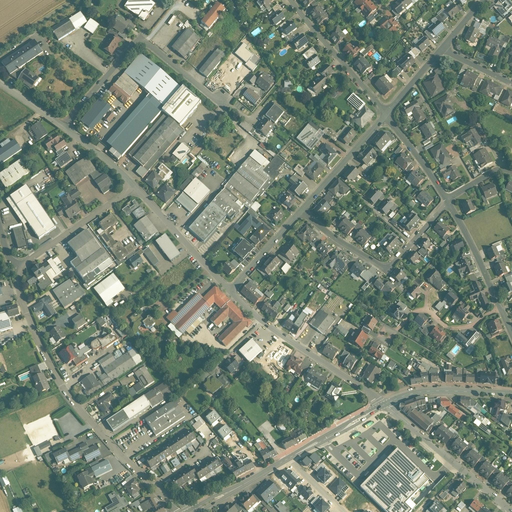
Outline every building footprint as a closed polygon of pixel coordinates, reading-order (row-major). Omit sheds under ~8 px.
[(156,5),(147,0),(129,0),(124,8),(144,22),(156,5)] [(274,0),(256,0),(258,3),(259,3),(262,8),(264,6),(266,10),(272,6),(270,4),(275,1),(274,0)] [(304,0),(301,3),(306,8),(310,5),(314,1),(315,0),(304,0)] [(358,0),(355,2),(356,3),(354,4),(358,8),(360,7),(364,3),(365,4),(368,1),(369,1),(368,0),(358,0)] [(409,0),(400,0),(401,1),(399,2),(405,9),(411,3),(412,3),(409,0)] [(501,0),(500,1),(499,0),(498,1),(499,2),(495,6),(494,6),(503,16),(508,12),(511,8),(511,4),(507,0),(501,0)] [(368,1),(365,4),(364,3),(360,7),(358,8),(355,11),(357,13),(358,13),(361,11),(367,18),(369,17),(371,14),(376,10),(368,1)] [(405,9),(399,2),(397,4),(397,3),(395,5),(395,6),(392,8),(394,10),(398,15),(405,9)] [(214,8),(212,6),(210,6),(209,8),(209,10),(211,11),(201,23),(209,29),(215,22),(217,22),(219,19),(219,18),(225,10),(223,8),(224,6),(221,4),(220,6),(217,4),(214,8)] [(282,10),(278,5),(272,9),(276,14),(279,12),(280,12),(282,10)] [(453,5),(445,12),(451,18),(458,12),(453,5)] [(323,13),(319,7),(310,14),(315,20),(323,13)] [(398,15),(394,10),(392,12),(396,17),(398,19),(400,17),(398,15)] [(276,14),(271,19),(276,26),(285,19),(280,12),(279,12),(276,14)] [(81,13),(69,20),(75,30),(87,23),(81,13)] [(323,13),(315,20),(319,25),(324,21),(327,19),(328,18),(323,13)] [(447,19),(441,13),(438,16),(444,22),(447,19)] [(371,14),(369,17),(367,18),(366,19),(370,24),(375,20),(375,19),(371,14)] [(122,18),(118,15),(114,20),(116,22),(112,27),(122,34),(126,28),(128,25),(126,24),(127,22),(124,20),(124,19),(123,18),(122,18)] [(444,22),(438,16),(435,19),(438,22),(437,23),(440,26),(444,23),(444,22)] [(396,17),(392,20),(397,25),(400,22),(398,19),(396,17)] [(68,19),(52,30),(54,34),(53,34),(54,35),(59,41),(75,30),(69,20),(68,19)] [(392,20),(389,23),(387,22),(384,19),(378,25),(381,28),(378,30),(383,36),(387,33),(388,33),(391,37),(397,31),(394,28),(397,26),(392,20)] [(90,20),(84,29),(93,35),(99,26),(90,20)] [(135,25),(128,20),(127,22),(126,24),(128,25),(126,28),(131,32),(135,25)] [(491,24),(482,20),(480,25),(489,28),(491,24)] [(287,26),(282,30),(287,37),(297,29),(291,22),(287,26)] [(440,26),(437,23),(430,29),(433,32),(430,35),(433,39),(434,40),(436,40),(437,39),(437,37),(436,36),(443,30),(440,26)] [(489,28),(480,25),(478,29),(486,33),(489,28)] [(254,37),(261,31),(258,28),(251,34),(254,37)] [(344,37),(337,28),(331,33),(333,35),(330,38),(336,45),(343,39),(345,37),(344,37)] [(479,32),(471,28),(465,40),(473,44),(479,32)] [(200,40),(188,29),(172,49),(184,59),(200,40)] [(118,35),(110,30),(108,33),(112,36),(113,36),(116,38),(118,35)] [(430,35),(428,32),(426,32),(425,34),(431,41),(433,39),(430,35)] [(352,39),(348,34),(344,37),(345,37),(343,39),(347,43),(352,39)] [(112,36),(103,49),(111,55),(120,41),(116,38),(113,36),(112,36)] [(297,39),(292,43),(296,47),(295,47),(296,49),(298,47),(299,49),(298,50),(298,51),(308,44),(301,36),(297,39)] [(510,39),(504,36),(500,42),(504,44),(504,45),(507,46),(510,39)] [(500,42),(491,38),(492,38),(491,37),(491,38),(490,37),(486,46),(492,49),(489,56),(496,60),(500,52),(500,53),(504,45),(504,44),(500,42)] [(419,42),(415,46),(417,47),(421,52),(430,45),(424,38),(419,42)] [(1,63),(10,76),(18,71),(43,53),(34,41),(1,63)] [(350,45),(344,51),(346,54),(352,49),(350,45)] [(352,49),(346,54),(351,59),(357,54),(357,53),(361,49),(357,45),(352,49)] [(369,47),(361,54),(364,57),(371,50),(369,47)] [(312,48),(304,55),(308,60),(315,55),(315,56),(317,54),(312,48)] [(226,55),(218,49),(215,53),(223,59),(226,55)] [(215,53),(199,72),(207,78),(223,59),(215,53)] [(140,86),(165,108),(182,89),(169,79),(152,64),(140,55),(124,74),(140,86)] [(308,60),(306,62),(311,69),(320,62),(315,56),(315,55),(308,60)] [(409,56),(402,62),(401,61),(398,64),(399,66),(404,71),(404,72),(415,62),(413,60),(409,56)] [(370,68),(362,58),(354,66),(362,75),(370,68)] [(322,76),(318,79),(319,79),(313,84),(312,83),(309,86),(316,95),(328,84),(328,83),(325,79),(333,72),(327,65),(318,72),(322,76)] [(401,73),(396,68),(392,72),(396,77),(401,73)] [(466,72),(461,70),(458,76),(461,78),(462,77),(464,78),(466,72)] [(26,71),(23,75),(18,71),(10,76),(31,90),(36,82),(39,84),(42,80),(35,75),(34,76),(26,71)] [(274,83),(261,72),(258,77),(260,79),(258,81),(258,82),(257,84),(260,86),(259,86),(263,89),(266,92),(274,83)] [(478,77),(467,72),(466,72),(464,78),(462,82),(468,86),(472,89),(475,83),(478,78),(478,77)] [(140,86),(124,74),(115,85),(130,98),(140,86)] [(423,84),(432,98),(446,90),(438,77),(436,74),(435,75),(428,79),(429,80),(423,84)] [(386,75),(384,78),(389,84),(392,82),(386,75)] [(251,76),(247,80),(253,85),(257,80),(251,76)] [(389,84),(384,78),(375,85),(385,96),(393,89),(389,84)] [(500,88),(486,81),(480,93),(487,96),(489,92),(496,95),(499,89),(500,88)] [(130,98),(115,85),(110,91),(125,104),(130,98)] [(340,86),(335,92),(340,96),(344,90),(340,86)] [(165,108),(162,111),(165,114),(184,131),(184,130),(180,127),(201,103),(183,88),(182,89),(165,108)] [(261,99),(249,89),(243,96),(255,106),(261,99)] [(511,93),(507,91),(502,103),(506,105),(508,102),(511,103),(511,93)] [(353,94),(348,99),(353,104),(358,98),(353,94)] [(447,96),(436,103),(439,109),(439,108),(444,116),(448,113),(449,115),(453,112),(449,104),(451,102),(447,95),(447,96)] [(358,98),(353,104),(361,111),(365,108),(363,106),(365,104),(358,98)] [(100,99),(81,121),(92,131),(111,109),(100,99)] [(161,112),(146,99),(106,144),(121,157),(161,112)] [(416,102),(403,110),(407,116),(408,118),(412,115),(417,124),(426,119),(416,102)] [(273,104),(262,118),(264,119),(265,119),(273,127),(278,121),(284,114),(285,113),(273,104)] [(373,115),(365,108),(361,111),(357,117),(355,116),(355,117),(352,120),(361,128),(373,115)] [(110,113),(104,120),(109,123),(115,116),(110,113)] [(165,114),(145,136),(165,153),(184,131),(165,114)] [(291,119),(284,114),(278,121),(285,126),(291,119)] [(264,119),(256,129),(259,132),(259,133),(260,134),(262,134),(265,137),(267,138),(272,131),(271,130),(273,127),(265,119),(264,119)] [(253,129),(243,121),(240,126),(249,134),(249,133),(253,129)] [(324,134),(311,122),(296,139),(311,151),(325,134),(324,134)] [(40,124),(32,130),(38,138),(36,139),(38,141),(47,135),(40,124)] [(432,130),(428,124),(421,129),(428,141),(429,140),(436,135),(432,129),(432,130)] [(339,136),(331,130),(329,133),(326,135),(334,142),(339,136)] [(348,130),(341,138),(347,144),(354,135),(348,130)] [(482,143),(474,130),(471,132),(466,135),(467,135),(461,138),(464,142),(465,142),(466,145),(471,142),(474,148),(480,144),(482,143)] [(382,133),(381,132),(376,137),(385,145),(389,140),(390,140),(382,133)] [(395,140),(389,132),(383,132),(382,133),(390,140),(389,140),(392,143),(395,140)] [(56,136),(44,144),(48,150),(53,147),(57,152),(66,146),(62,140),(60,142),(56,136)] [(165,153),(145,136),(129,156),(133,159),(133,160),(141,167),(143,168),(148,172),(165,153)] [(385,145),(376,137),(371,143),(376,147),(380,151),(381,150),(385,145)] [(15,140),(0,150),(0,162),(1,164),(21,150),(15,140)] [(337,154),(325,145),(320,151),(327,157),(324,161),(323,162),(327,164),(328,165),(337,154)] [(451,161),(442,145),(431,152),(434,157),(437,156),(443,165),(443,166),(449,162),(451,161)] [(276,156),(266,147),(266,148),(264,149),(275,158),(276,156)] [(380,151),(376,147),(374,149),(381,155),(383,152),(381,150),(380,151)] [(400,147),(394,154),(397,156),(403,150),(400,147)] [(367,152),(363,155),(362,154),(358,158),(365,164),(366,166),(367,165),(370,161),(369,160),(371,158),(372,159),(374,160),(378,156),(368,148),(366,151),(367,152)] [(477,154),(474,156),(479,166),(479,165),(480,166),(482,166),(483,169),(492,163),(485,150),(484,150),(477,154)] [(237,173),(260,192),(263,194),(275,181),(274,181),(263,171),(270,164),(255,151),(250,157),(237,173)] [(67,153),(55,161),(61,169),(72,161),(67,153)] [(318,161),(311,155),(309,158),(316,164),(319,161),(318,161)] [(407,158),(403,155),(400,158),(399,158),(397,160),(398,161),(399,162),(397,164),(401,168),(404,171),(405,171),(408,174),(414,168),(410,165),(411,163),(407,159),(407,158)] [(173,156),(170,160),(174,164),(178,160),(173,156)] [(270,164),(263,171),(274,181),(279,175),(276,172),(284,163),(276,156),(275,158),(270,164)] [(87,158),(66,173),(75,185),(90,175),(92,178),(99,173),(97,170),(95,171),(87,158)] [(324,161),(320,159),(318,161),(319,161),(325,167),(327,164),(323,162),(324,161)] [(21,160),(0,174),(0,180),(6,189),(30,173),(21,160)] [(443,166),(443,165),(439,168),(441,171),(445,169),(451,165),(449,162),(443,166)] [(317,164),(311,171),(307,168),(305,170),(304,172),(305,173),(314,181),(324,170),(323,169),(317,164)] [(366,166),(365,164),(361,168),(367,173),(371,169),(367,165),(366,166)] [(170,172),(162,165),(159,169),(162,172),(159,174),(160,175),(158,177),(162,180),(163,181),(165,179),(165,178),(170,172)] [(305,170),(298,165),(294,171),(302,177),(305,173),(304,172),(305,170)] [(141,167),(136,173),(142,179),(148,172),(143,168),(141,167)] [(360,167),(356,172),(359,174),(363,178),(367,173),(361,168),(360,167)] [(447,172),(444,173),(446,178),(450,176),(454,182),(461,178),(454,167),(447,172)] [(352,168),(344,177),(347,180),(349,178),(352,181),(359,174),(356,172),(352,168)] [(105,176),(102,171),(99,173),(92,178),(95,183),(96,183),(101,190),(100,190),(104,195),(113,188),(111,184),(105,175),(105,176)] [(196,171),(179,189),(184,193),(196,179),(200,175),(196,171)] [(410,177),(407,180),(411,184),(419,176),(414,172),(410,177)] [(154,173),(147,181),(146,181),(146,182),(154,190),(162,180),(158,177),(154,173)] [(260,192),(237,173),(224,188),(225,188),(246,207),(249,209),(250,208),(253,205),(251,203),(260,192)] [(419,176),(411,184),(416,188),(419,185),(423,180),(419,176)] [(307,188),(295,178),(291,182),(295,185),(291,190),(294,193),(300,197),(307,188)] [(101,195),(103,195),(93,181),(92,182),(89,179),(89,183),(94,183),(94,193),(92,194),(95,197),(98,197),(97,193),(100,191),(102,194),(101,195)] [(196,179),(184,193),(198,206),(210,192),(196,179)] [(338,180),(329,190),(330,191),(335,196),(339,191),(344,195),(349,189),(338,180)] [(493,185),(481,190),(484,196),(485,198),(496,193),(493,185)] [(27,186),(10,198),(16,207),(33,195),(27,186)] [(166,186),(157,196),(166,203),(174,194),(166,186)] [(225,188),(189,230),(204,243),(224,220),(224,221),(227,217),(231,220),(234,216),(235,217),(239,213),(238,212),(240,210),(242,212),(246,207),(225,188)] [(77,190),(69,196),(68,194),(68,195),(69,196),(64,200),(68,206),(63,209),(65,213),(69,219),(73,216),(80,211),(74,202),(73,202),(72,201),(80,195),(77,190)] [(378,193),(376,194),(374,191),(368,199),(374,204),(378,199),(381,196),(378,193)] [(260,192),(251,203),(253,205),(256,202),(263,194),(260,192)] [(419,196),(417,199),(427,208),(433,201),(423,192),(419,196)] [(198,206),(184,193),(175,202),(178,205),(179,205),(180,204),(191,213),(198,206)] [(295,202),(286,194),(280,201),(283,204),(288,207),(290,209),(295,202)] [(56,228),(33,195),(16,207),(39,240),(56,228)] [(332,199),(328,195),(324,199),(329,204),(333,200),(332,199)] [(140,208),(135,201),(132,203),(134,206),(130,209),(128,206),(122,211),(126,216),(130,212),(137,220),(144,215),(145,214),(141,208),(140,208)] [(322,201),(314,210),(322,217),(330,208),(322,201)] [(256,202),(253,205),(250,208),(255,213),(261,206),(256,202)] [(385,202),(379,209),(385,214),(390,210),(393,206),(390,204),(388,204),(385,202)] [(470,202),(462,205),(467,215),(474,212),(470,202)] [(62,208),(56,212),(60,217),(65,213),(63,209),(62,208)] [(255,213),(250,208),(249,209),(247,212),(251,215),(252,217),(255,213)] [(277,209),(269,217),(277,224),(280,220),(279,220),(284,215),(277,209)] [(109,217),(102,223),(99,225),(102,229),(97,232),(99,235),(104,232),(108,236),(114,231),(111,227),(115,224),(116,225),(118,224),(111,214),(108,216),(109,217)] [(415,217),(412,214),(412,215),(407,220),(415,227),(419,221),(415,217)] [(256,220),(252,217),(251,215),(240,227),(240,228),(245,232),(251,225),(258,231),(263,226),(256,220)] [(158,233),(146,217),(139,223),(134,227),(146,242),(158,233)] [(346,220),(343,223),(338,228),(343,232),(350,224),(346,220)] [(415,227),(407,220),(402,225),(405,228),(410,232),(415,227)] [(448,232),(440,224),(440,223),(434,229),(435,229),(444,237),(443,237),(443,238),(449,232),(449,231),(448,232)] [(245,232),(240,228),(240,227),(236,224),(233,228),(236,230),(242,235),(243,236),(246,233),(245,232)] [(354,227),(350,224),(343,232),(347,236),(354,228),(355,228),(354,227)] [(270,231),(263,226),(258,231),(253,236),(256,238),(253,241),(257,245),(260,242),(270,231)] [(317,236),(307,227),(298,237),(302,240),(305,238),(311,243),(317,236)] [(22,228),(13,230),(18,250),(28,247),(22,228)] [(87,230),(68,245),(78,258),(83,265),(102,250),(87,230)] [(362,230),(359,233),(355,238),(359,242),(367,234),(362,230)] [(108,236),(104,232),(99,235),(117,260),(120,262),(123,260),(126,257),(129,255),(125,250),(119,242),(115,245),(108,236)] [(371,238),(367,234),(359,242),(364,246),(368,241),(371,238)] [(165,235),(156,243),(171,263),(181,256),(165,235)] [(395,240),(392,237),(387,242),(395,249),(399,244),(395,240)] [(244,240),(234,252),(243,260),(253,249),(244,240)] [(431,245),(425,240),(419,245),(422,248),(426,251),(431,245)] [(314,246),(313,247),(316,250),(317,249),(322,243),(319,241),(314,246)] [(460,241),(452,245),(456,253),(464,249),(460,241)] [(322,243),(317,249),(325,256),(332,249),(323,242),(322,243)] [(395,249),(387,242),(382,248),(386,251),(390,255),(395,249)] [(298,252),(289,244),(285,248),(287,249),(282,255),(287,259),(289,261),(289,260),(292,257),(293,258),(298,252)] [(132,245),(125,250),(129,255),(134,251),(136,250),(132,245)] [(159,263),(148,248),(143,252),(154,267),(159,263)] [(495,248),(493,248),(487,251),(491,261),(495,259),(499,257),(497,253),(495,248)] [(83,265),(79,268),(86,277),(90,281),(94,279),(112,264),(102,250),(83,265)] [(129,255),(126,257),(128,260),(134,255),(136,254),(134,251),(129,255)] [(419,257),(413,252),(407,259),(413,264),(419,257)] [(136,258),(130,262),(132,265),(130,267),(131,270),(134,268),(135,269),(143,263),(140,259),(138,256),(139,256),(137,253),(136,254),(134,255),(136,258)] [(285,262),(287,259),(282,255),(280,253),(277,256),(285,262)] [(342,257),(338,253),(332,259),(327,265),(331,269),(334,266),(336,268),(337,268),(338,267),(342,270),(342,271),(346,266),(349,263),(342,257)] [(463,253),(457,256),(461,264),(467,262),(463,253)] [(273,256),(261,270),(263,272),(268,276),(280,262),(273,256)] [(57,258),(52,261),(56,266),(61,263),(57,258)] [(78,258),(71,264),(75,271),(76,270),(79,268),(83,265),(78,258)] [(52,261),(52,260),(47,263),(52,269),(57,276),(61,273),(56,266),(52,261)] [(234,260),(230,264),(228,263),(222,269),(225,272),(229,276),(235,270),(239,265),(235,261),(234,260)] [(461,264),(460,265),(461,267),(457,269),(460,275),(464,273),(466,278),(474,274),(472,270),(473,270),(471,265),(469,261),(467,262),(461,264)] [(48,264),(42,268),(46,273),(52,269),(48,264)] [(281,269),(285,275),(291,268),(290,266),(286,264),(281,269)] [(357,264),(350,271),(358,278),(360,276),(365,271),(357,264)] [(503,264),(494,268),(496,273),(497,272),(499,278),(504,276),(506,275),(506,274),(504,269),(503,264)] [(41,267),(39,269),(37,267),(34,269),(35,271),(30,275),(31,277),(26,280),(29,285),(37,279),(46,273),(42,268),(41,267)] [(86,277),(79,268),(76,270),(83,280),(86,277)] [(405,277),(398,270),(391,277),(397,281),(399,284),(405,277)] [(433,270),(425,279),(431,284),(432,284),(438,278),(439,276),(433,270)] [(365,271),(360,276),(367,283),(373,276),(368,271),(367,273),(365,271)] [(46,273),(37,279),(41,284),(38,286),(42,292),(53,284),(46,273)] [(114,275),(94,289),(105,305),(125,290),(114,275)] [(377,276),(372,283),(374,285),(379,280),(380,279),(377,276)] [(424,282),(418,276),(414,281),(420,287),(424,282)] [(57,290),(54,292),(65,308),(86,293),(80,285),(76,288),(72,282),(76,280),(75,278),(61,287),(57,290)] [(438,278),(432,284),(440,291),(443,287),(444,287),(445,286),(445,285),(446,285),(438,278)] [(379,280),(374,285),(380,291),(382,289),(389,295),(395,289),(390,284),(388,283),(386,286),(379,280)] [(508,284),(503,287),(506,295),(511,292),(511,289),(510,284),(511,283),(511,280),(507,283),(508,284)] [(420,287),(414,281),(411,284),(414,287),(414,286),(418,289),(420,287)] [(399,288),(394,284),(392,282),(390,284),(395,289),(401,294),(403,292),(399,288)] [(252,285),(249,283),(247,286),(254,292),(256,289),(252,285)] [(488,304),(479,284),(478,284),(473,285),(473,287),(475,292),(470,295),(469,296),(471,301),(473,301),(478,299),(482,307),(483,308),(487,306),(488,304)] [(247,286),(241,292),(245,295),(248,298),(254,292),(247,286)] [(418,289),(414,286),(414,287),(408,293),(414,299),(416,298),(416,299),(419,296),(419,295),(421,292),(418,289)] [(182,320),(174,311),(166,318),(175,327),(182,335),(214,303),(221,310),(227,305),(230,302),(215,287),(182,320)] [(382,289),(380,291),(380,292),(387,298),(389,295),(382,289)] [(261,298),(254,292),(248,298),(255,305),(261,298)] [(49,297),(44,300),(44,301),(33,308),(34,310),(35,311),(36,312),(43,308),(49,318),(54,315),(48,306),(52,302),(49,297)] [(271,306),(267,303),(262,310),(268,315),(277,303),(275,301),(271,306)] [(251,322),(230,302),(227,305),(221,310),(210,320),(217,327),(228,316),(235,323),(218,339),(226,347),(247,326),(251,322)] [(277,303),(268,315),(275,320),(277,317),(278,318),(280,316),(279,315),(280,313),(277,310),(280,306),(277,303)] [(470,309),(465,303),(462,307),(467,312),(470,309)] [(404,313),(396,306),(390,314),(398,321),(404,313)] [(487,306),(483,308),(484,309),(480,313),(482,315),(488,309),(487,306)] [(8,309),(7,310),(8,313),(9,318),(19,315),(17,307),(8,309)] [(462,307),(454,315),(462,322),(469,314),(467,312),(462,307)] [(312,326),(322,335),(334,320),(323,312),(316,321),(312,326)] [(8,313),(0,314),(0,332),(13,329),(9,318),(8,313)] [(148,319),(144,322),(137,313),(130,319),(134,324),(132,330),(134,334),(138,339),(142,336),(139,332),(138,329),(139,328),(142,325),(143,326),(144,325),(144,326),(146,329),(150,330),(153,327),(152,327),(155,325),(152,320),(152,319),(150,316),(147,318),(148,319)] [(81,315),(72,321),(78,329),(86,324),(81,315)] [(424,316),(419,316),(416,320),(414,321),(415,322),(421,327),(428,320),(424,316)] [(377,322),(369,317),(367,321),(364,319),(364,320),(363,321),(363,322),(365,323),(363,326),(372,331),(377,322)] [(101,318),(96,321),(101,327),(102,327),(106,324),(101,318)] [(289,320),(285,327),(290,331),(295,324),(293,323),(289,320)] [(497,321),(493,323),(492,322),(490,323),(489,325),(488,325),(492,335),(493,335),(498,333),(502,331),(497,321)] [(297,326),(295,324),(290,331),(296,335),(301,328),(297,326)] [(433,331),(427,326),(421,332),(426,337),(428,334),(430,335),(433,332),(432,331),(433,331)] [(58,327),(50,333),(57,343),(65,338),(58,327)] [(445,335),(437,328),(435,330),(434,329),(433,331),(432,331),(433,332),(430,335),(433,338),(434,338),(438,342),(445,335)] [(368,338),(356,330),(349,341),(361,348),(368,338)] [(467,340),(466,340),(467,340),(463,345),(468,349),(479,336),(474,332),(467,340)] [(102,341),(97,340),(91,344),(91,347),(92,350),(93,351),(96,351),(101,348),(102,350),(104,350),(118,341),(116,338),(109,336),(102,341)] [(252,340),(239,352),(249,363),(262,351),(252,340)] [(379,345),(374,342),(371,347),(372,348),(376,350),(379,345)] [(91,344),(79,352),(78,351),(82,356),(79,358),(78,358),(72,361),(76,367),(87,360),(84,355),(92,350),(91,347),(91,344)] [(338,352),(328,345),(325,349),(325,350),(326,351),(324,354),(333,360),(338,352)] [(289,351),(282,347),(278,352),(277,352),(276,354),(273,358),(281,363),(284,359),(289,351)] [(77,349),(76,349),(73,351),(72,349),(70,348),(67,351),(65,350),(61,353),(60,355),(66,364),(68,364),(72,361),(78,358),(79,358),(82,356),(78,351),(77,349)] [(376,350),(372,348),(369,353),(375,357),(378,351),(376,350)] [(143,361),(134,349),(128,353),(136,365),(143,361)] [(384,355),(378,351),(375,357),(381,360),(384,355)] [(273,358),(276,354),(273,352),(267,357),(272,360),(273,358)] [(116,361),(103,370),(106,374),(111,382),(136,365),(128,353),(116,361)] [(111,354),(98,362),(103,370),(116,361),(111,354)] [(242,362),(237,356),(233,360),(238,366),(242,362)] [(349,356),(346,360),(343,365),(345,367),(345,368),(348,370),(348,369),(351,370),(357,361),(349,356)] [(301,363),(293,357),(287,366),(288,367),(287,368),(287,370),(288,371),(290,371),(291,369),(296,372),(299,368),(301,363)] [(233,360),(232,359),(230,362),(229,361),(226,364),(227,364),(224,367),(231,374),(235,370),(239,367),(238,366),(233,360)] [(390,361),(387,368),(394,372),(398,365),(390,361)] [(37,365),(30,369),(31,372),(33,378),(34,379),(42,375),(37,365)] [(269,377),(258,365),(253,370),(264,381),(269,377)] [(511,365),(509,367),(504,369),(505,369),(502,370),(504,375),(507,374),(507,375),(511,373),(511,365)] [(380,372),(370,366),(367,370),(368,370),(366,374),(363,379),(372,384),(376,377),(377,378),(380,372)] [(142,369),(134,374),(144,389),(154,382),(144,367),(142,369)] [(299,368),(296,372),(294,374),(295,376),(298,378),(303,370),(299,368)] [(316,372),(312,369),(308,376),(307,376),(304,380),(305,381),(309,383),(310,382),(313,384),(311,387),(317,390),(319,388),(321,384),(325,378),(316,373),(316,372)] [(366,374),(360,370),(357,375),(363,379),(366,374)] [(31,372),(18,377),(21,383),(33,378),(31,372)] [(206,372),(200,378),(205,383),(208,380),(207,380),(210,377),(211,377),(209,374),(206,372)] [(42,375),(34,379),(36,385),(36,386),(35,387),(38,394),(49,389),(46,382),(46,383),(45,379),(44,374),(42,375)] [(106,374),(99,378),(104,387),(111,382),(106,374)] [(91,375),(82,381),(87,389),(85,391),(85,393),(87,396),(89,396),(100,389),(91,375)] [(468,376),(466,375),(466,377),(466,383),(474,384),(474,376),(468,376)] [(230,384),(223,376),(217,382),(222,387),(224,389),(230,384)] [(269,377),(264,381),(269,387),(274,383),(269,377)] [(217,382),(214,378),(204,387),(207,390),(207,392),(210,392),(213,395),(222,387),(217,382)] [(165,383),(157,389),(165,400),(173,394),(165,383)] [(341,389),(333,384),(326,397),(335,403),(338,398),(336,397),(341,389)] [(157,389),(144,397),(151,407),(152,409),(165,400),(157,389)] [(111,395),(97,404),(102,411),(102,410),(105,415),(107,414),(108,415),(109,414),(108,413),(109,413),(111,411),(106,404),(114,399),(111,395)] [(144,397),(123,411),(130,421),(151,407),(144,397)] [(419,398),(399,405),(399,408),(426,432),(427,431),(434,423),(431,420),(422,413),(427,411),(426,406),(425,398),(419,398)] [(470,399),(461,398),(459,398),(459,403),(460,403),(460,404),(464,407),(475,408),(478,404),(470,399)] [(440,400),(441,407),(443,408),(449,408),(449,407),(448,400),(440,400)] [(175,401),(145,421),(156,436),(185,417),(175,401)] [(496,404),(494,404),(494,410),(493,416),(494,418),(497,420),(500,411),(504,412),(505,403),(501,402),(502,401),(497,401),(496,404)] [(436,414),(438,416),(444,409),(443,408),(441,407),(436,414)] [(458,412),(451,407),(450,408),(447,412),(454,417),(458,412)] [(123,411),(106,422),(113,433),(130,421),(123,411)] [(214,412),(206,419),(212,426),(218,420),(220,423),(222,421),(214,412)] [(478,413),(474,418),(481,424),(485,419),(485,418),(478,413)] [(438,416),(436,414),(432,419),(431,420),(434,423),(427,431),(428,433),(434,427),(439,421),(441,418),(438,416)] [(511,418),(503,415),(500,422),(508,429),(511,418)] [(201,419),(192,426),(196,431),(205,423),(201,419)] [(436,429),(438,431),(442,426),(442,427),(444,424),(441,422),(436,429)] [(508,429),(500,422),(498,425),(503,429),(502,431),(504,433),(508,429)] [(485,427),(481,424),(478,427),(486,432),(488,429),(485,427)] [(226,426),(218,433),(224,440),(230,435),(232,437),(234,436),(226,426)] [(438,431),(435,435),(440,440),(447,431),(442,427),(442,426),(438,431)] [(190,431),(185,434),(191,443),(196,439),(190,431)] [(300,433),(296,435),(301,443),(307,439),(303,431),(300,433)] [(447,431),(440,440),(446,444),(449,440),(453,435),(447,431)] [(454,433),(453,435),(449,440),(451,442),(453,440),(457,435),(454,433)] [(191,443),(185,434),(180,438),(186,446),(191,443)] [(291,438),(290,439),(294,446),(301,443),(296,435),(291,438)] [(181,449),(186,446),(180,438),(175,441),(181,449)] [(282,444),(286,451),(294,446),(290,439),(282,444)] [(456,442),(451,448),(455,452),(462,443),(458,440),(456,442)] [(37,457),(42,455),(40,450),(51,446),(49,441),(33,448),(37,457)] [(181,449),(175,441),(170,444),(176,452),(181,449)] [(462,443),(455,452),(460,456),(465,450),(467,447),(462,443)] [(470,443),(467,447),(465,450),(467,452),(471,447),(473,445),(470,443)] [(170,444),(165,447),(171,456),(176,452),(170,444)] [(96,446),(83,453),(84,456),(87,463),(94,459),(101,456),(96,446)] [(171,456),(165,447),(160,451),(166,459),(171,456)] [(80,448),(67,454),(70,459),(69,459),(71,463),(84,456),(83,453),(80,448)] [(277,456),(271,448),(267,450),(272,458),(277,456)] [(239,449),(232,452),(234,458),(242,455),(239,449)] [(65,450),(53,456),(58,465),(69,459),(70,459),(67,454),(65,450)] [(272,458),(267,450),(263,453),(268,461),(272,458)] [(398,450),(387,461),(413,487),(424,475),(398,450)] [(160,451),(155,454),(161,462),(166,459),(160,451)] [(469,454),(465,460),(469,463),(476,455),(472,451),(469,454)] [(155,454),(150,457),(156,466),(161,462),(155,454)] [(476,455),(469,463),(474,467),(478,462),(481,459),(476,455)] [(249,458),(247,458),(245,459),(243,456),(237,459),(238,461),(247,472),(254,468),(249,458)] [(156,466),(150,457),(145,461),(150,469),(151,469),(156,466)] [(222,463),(217,457),(215,459),(220,467),(224,465),(222,463)] [(148,470),(150,469),(145,461),(144,459),(137,463),(141,468),(142,467),(144,470),(146,468),(148,470)] [(214,459),(209,462),(215,470),(220,467),(215,459),(214,459)] [(238,461),(235,463),(238,468),(234,470),(231,466),(232,465),(227,459),(222,463),(224,465),(236,479),(247,472),(238,461)] [(100,465),(91,469),(95,476),(96,478),(112,470),(108,461),(100,465)] [(387,461),(360,488),(384,511),(411,511),(412,511),(411,511),(416,506),(410,500),(418,491),(413,487),(387,461)] [(215,470),(209,462),(204,465),(210,474),(215,470)] [(315,471),(321,465),(318,463),(315,466),(312,469),(314,471),(315,471)] [(483,466),(479,471),(483,475),(490,467),(486,463),(485,463),(483,466)] [(315,471),(319,475),(324,470),(326,469),(321,464),(321,465),(315,471)] [(210,474),(204,465),(199,469),(205,477),(210,474)] [(490,467),(483,475),(488,479),(492,474),(495,470),(490,467)] [(194,472),(191,468),(186,471),(192,480),(197,476),(194,472)] [(91,469),(86,472),(86,473),(87,473),(90,478),(95,476),(91,469)] [(205,477),(199,469),(194,472),(197,476),(200,480),(205,477)] [(319,475),(317,477),(324,485),(332,477),(324,470),(319,475)] [(186,471),(181,475),(187,483),(192,480),(186,471)] [(279,476),(288,484),(296,476),(293,473),(292,474),(290,472),(287,475),(283,472),(279,476)] [(86,473),(78,478),(84,490),(89,488),(88,487),(93,485),(90,478),(87,473),(86,473)] [(187,483),(181,475),(176,478),(182,486),(187,483)] [(497,477),(492,483),(497,487),(504,478),(499,475),(497,477)] [(131,476),(125,481),(128,485),(134,480),(131,476)] [(296,476),(288,484),(293,489),(295,487),(300,482),(298,479),(299,479),(296,476)] [(182,486),(176,478),(171,481),(174,485),(177,490),(182,486)] [(504,478),(497,487),(501,491),(506,485),(508,482),(504,478)] [(330,488),(337,495),(341,491),(346,486),(339,479),(330,488)] [(128,485),(125,487),(134,499),(140,495),(138,492),(139,491),(135,486),(137,484),(134,480),(128,485)] [(262,489),(257,493),(265,502),(277,491),(269,482),(264,487),(263,485),(261,488),(262,489)] [(460,482),(453,490),(454,491),(451,494),(456,498),(466,487),(460,482)] [(299,493),(302,489),(300,487),(297,489),(294,492),(297,495),(299,493)] [(305,487),(302,489),(299,493),(307,501),(313,495),(310,492),(311,491),(309,489),(308,490),(305,487)] [(341,491),(337,495),(342,500),(347,496),(344,494),(341,491)] [(252,497),(249,494),(244,498),(252,507),(257,503),(252,497)] [(119,500),(116,495),(111,498),(115,505),(107,509),(108,511),(119,511),(123,508),(119,500)] [(260,502),(254,495),(252,497),(257,503),(258,504),(260,502)] [(129,504),(124,498),(119,500),(123,508),(129,504)] [(252,507),(244,498),(239,503),(242,506),(247,511),(252,507)] [(311,504),(315,508),(320,503),(316,498),(311,504)] [(141,506),(138,508),(140,511),(141,511),(143,511),(144,511),(152,508),(154,511),(164,511),(162,506),(160,507),(159,505),(157,506),(153,499),(141,506)] [(320,503),(315,508),(316,509),(318,511),(325,511),(329,508),(322,501),(320,503)] [(479,511),(483,507),(475,501),(469,509),(471,511),(473,509),(476,511),(479,511)] [(289,511),(280,502),(275,507),(279,511),(289,511)] [(430,511),(440,511),(443,509),(436,502),(433,505),(433,506),(429,510),(430,511)] [(457,506),(461,510),(465,506),(461,502),(457,506)]
